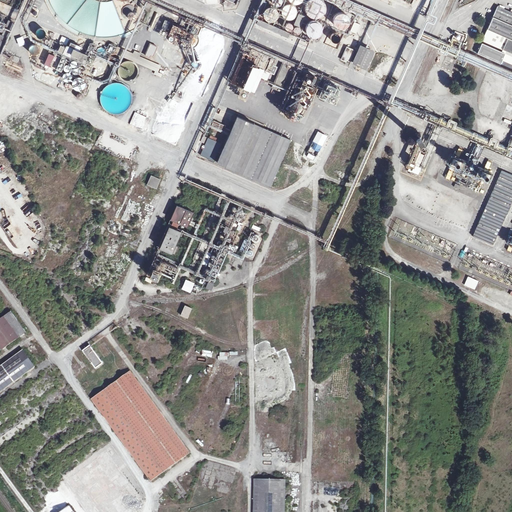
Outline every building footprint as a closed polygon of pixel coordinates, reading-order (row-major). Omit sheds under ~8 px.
[(123,32),(114,0),(112,0),(107,1),(100,0),(52,0),(59,26),(108,37),(123,32)] [(311,0),(307,6),(316,13),(324,3),(319,0),(311,0)] [(473,1),(459,6),(461,10),(474,5),(473,1)] [(511,13),(497,7),(482,40),(506,51),(504,54),(480,43),(475,54),(499,65),(501,61),(511,65),(511,13)] [(350,30),(354,15),(335,10),(334,16),(329,15),(327,25),(350,30)] [(303,16),(297,13),(292,24),(298,26),(303,16)] [(305,31),(317,40),(327,28),(314,18),(305,31)] [(13,23),(7,20),(1,36),(6,38),(13,23)] [(286,28),(292,31),(295,25),(288,22),(286,28)] [(354,22),(350,31),(356,33),(360,24),(354,22)] [(178,28),(172,26),(168,34),(188,43),(191,35),(178,30),(178,28)] [(303,32),(301,26),(294,28),(296,34),(303,32)] [(44,29),(37,30),(39,38),(46,37),(44,29)] [(337,48),(341,38),(329,33),(325,43),(337,48)] [(69,40),(55,34),(48,48),(84,63),(87,55),(78,52),(80,47),(70,43),(68,47),(67,46),(69,40)] [(23,36),(17,38),(19,46),(26,44),(23,36)] [(157,47),(149,44),(143,56),(149,58),(149,57),(152,58),(157,47)] [(374,50),(359,44),(351,63),(366,69),(374,50)] [(274,59),(244,46),(228,83),(247,91),(247,90),(253,92),(259,78),(265,80),(274,59)] [(352,51),(345,48),(339,60),(344,62),(345,60),(348,61),(352,51)] [(182,56),(168,49),(164,56),(179,63),(182,56)] [(117,115),(127,111),(136,96),(135,93),(139,92),(141,89),(143,81),(136,64),(127,59),(129,56),(135,60),(137,65),(155,68),(154,74),(159,77),(163,75),(159,72),(161,62),(140,58),(141,53),(135,50),(133,52),(125,51),(123,59),(118,67),(111,70),(110,78),(101,82),(98,94),(98,95),(104,109),(112,114),(117,115)] [(49,54),(44,65),(49,67),(53,56),(49,54)] [(25,65),(5,56),(0,66),(0,70),(19,79),(25,65)] [(444,57),(441,65),(451,69),(454,61),(444,57)] [(289,66),(282,63),(271,88),(278,91),(289,66)] [(511,71),(496,66),(494,72),(511,79),(511,71)] [(61,75),(49,69),(43,81),(56,87),(61,75)] [(318,79),(313,76),(310,84),(315,86),(318,79)] [(335,103),(341,88),(326,82),(320,97),(335,103)] [(511,93),(500,121),(509,126),(511,119),(511,93)] [(490,98),(483,114),(492,119),(500,103),(490,98)] [(225,126),(212,120),(208,127),(227,136),(215,163),(269,186),(289,140),(236,117),(230,130),(224,128),(225,126)] [(451,119),(447,126),(453,129),(457,122),(451,119)] [(325,137),(316,132),(305,152),(314,157),(325,137)] [(219,145),(206,139),(198,156),(211,162),(219,145)] [(427,148),(414,142),(405,164),(408,165),(406,170),(417,174),(422,161),(427,148)] [(84,148),(82,155),(110,163),(112,157),(84,148)] [(466,152),(462,159),(459,167),(455,165),(452,172),(476,182),(479,175),(471,172),(475,164),(478,157),(473,155),(466,152)] [(454,155),(449,153),(445,161),(451,163),(455,165),(459,167),(462,159),(459,157),(454,155)] [(487,159),(484,168),(488,170),(492,161),(487,159)] [(455,165),(451,163),(445,178),(449,180),(450,179),(454,180),(455,178),(450,176),(452,172),(455,165)] [(484,168),(475,164),(471,172),(479,175),(485,178),(488,170),(484,168)] [(511,175),(501,171),(472,236),(491,244),(511,197),(511,175)] [(485,178),(479,175),(476,182),(472,189),(478,192),(479,191),(483,193),(484,190),(480,189),(485,178)] [(150,176),(146,185),(155,189),(158,180),(150,176)] [(178,207),(172,221),(186,227),(192,213),(178,207)] [(180,232),(167,226),(158,248),(170,253),(180,232)] [(206,279),(217,282),(227,249),(234,251),(236,246),(228,243),(226,252),(214,248),(213,253),(208,251),(206,258),(204,258),(199,274),(207,276),(206,279)] [(159,278),(162,271),(156,269),(153,276),(159,278)] [(478,280),(468,276),(464,285),(474,289),(478,280)] [(182,289),(191,293),(195,283),(186,279),(182,289)] [(212,283),(207,281),(203,288),(209,291),(212,283)] [(184,306),(179,316),(186,319),(190,309),(184,306)] [(3,317),(18,337),(24,332),(10,313),(3,317)] [(3,317),(0,319),(0,349),(0,350),(18,337),(3,317)] [(88,346),(81,351),(94,369),(101,364),(88,346)] [(21,351),(0,366),(0,390),(33,367),(21,351)] [(127,373),(91,400),(150,482),(187,455),(127,373)] [(264,379),(264,390),(274,390),(274,379),(264,379)] [(104,452),(64,482),(85,511),(132,511),(131,511),(141,503),(104,452)] [(255,481),(254,511),(280,511),(281,481),(255,481)] [(312,482),(310,511),(353,511),(355,483),(312,482)]
